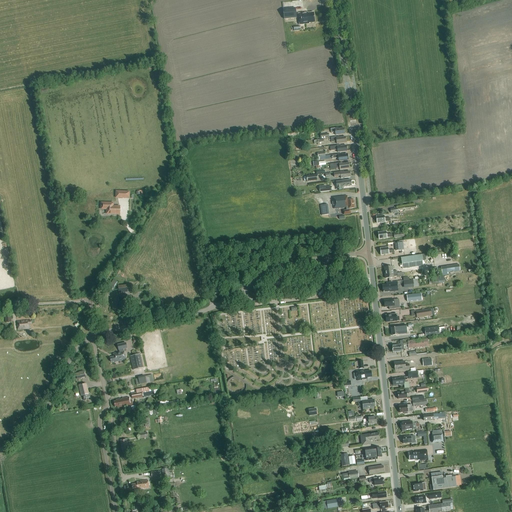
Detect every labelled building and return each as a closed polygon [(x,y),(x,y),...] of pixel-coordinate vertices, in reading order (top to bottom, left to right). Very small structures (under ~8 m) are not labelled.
[(296,18),(296,8),(283,9),(284,19),(296,18)] [(309,23),(315,22),(314,13),(308,14),(308,13),(298,14),(299,25),(309,24),(309,23)] [(343,190),(343,187),(351,186),(351,180),(336,182),(337,190),(343,190)] [(349,209),(354,208),(353,199),(348,200),(347,196),(347,197),(347,196),(333,197),(335,209),(348,207),(349,209)] [(107,209),(107,214),(119,214),(120,207),(111,206),(111,203),(103,203),(103,209),(107,209)] [(320,205),(322,215),(329,215),(328,204),(320,205)] [(403,242),(395,243),(396,250),(401,250),(401,249),(404,248),(403,242)] [(426,254),(401,258),(403,269),(423,266),(422,261),(425,261),(426,260),(426,257),(427,257),(426,254)] [(459,265),(441,267),(442,273),(460,271),(459,265)] [(394,277),(398,277),(397,271),(393,271),(392,267),(384,268),(385,279),(394,278),(394,277)] [(393,291),(395,291),(398,290),(397,282),(386,283),(386,285),(382,285),(383,292),(393,291)] [(118,286),(119,294),(133,292),(132,284),(118,286)] [(407,295),(407,302),(422,300),(421,294),(407,295)] [(120,305),(119,301),(122,300),(121,296),(111,298),(113,310),(123,308),(123,304),(120,305)] [(394,299),(384,301),(385,307),(389,307),(389,310),(400,309),(399,299),(394,299)] [(432,316),(431,315),(435,315),(434,309),(416,311),(417,318),(432,316)] [(399,317),(396,317),(396,314),(385,316),(386,323),(397,322),(397,321),(400,321),(399,317)] [(30,325),(31,325),(31,321),(17,322),(18,330),(31,329),(30,325)] [(394,328),(391,328),(392,336),(398,335),(398,334),(407,333),(406,325),(394,326),(394,328)] [(430,338),(410,340),(411,355),(418,355),(418,347),(430,346),(430,338)] [(400,345),(398,345),(392,346),(393,353),(399,352),(402,352),(401,350),(404,350),(403,343),(403,340),(400,340),(400,343),(400,345)] [(119,350),(120,352),(113,353),(114,357),(110,358),(111,363),(115,362),(115,363),(126,360),(124,351),(124,349),(127,348),(126,343),(118,345),(119,350)] [(140,354),(130,356),(133,370),(143,368),(140,354)] [(403,370),(409,369),(409,364),(405,364),(405,361),(394,363),(395,370),(399,370),(403,370)] [(366,380),(367,379),(367,378),(371,377),(371,371),(364,372),(364,370),(356,371),(358,381),(362,380),(361,379),(363,379),(364,380),(366,380)] [(408,379),(418,378),(417,371),(408,372),(408,379)] [(136,378),(138,385),(155,381),(154,374),(136,378)] [(401,385),(404,384),(405,389),(409,388),(409,382),(404,382),(405,381),(405,380),(407,380),(407,377),(403,377),(399,377),(399,378),(392,379),(393,385),(401,384),(401,385)] [(88,398),(91,398),(90,393),(89,394),(86,383),(79,385),(82,396),(83,396),(84,401),(88,400),(88,398)] [(406,394),(409,394),(408,389),(405,389),(405,392),(397,393),(398,399),(407,398),(406,394)] [(129,401),(129,397),(116,400),(116,401),(114,402),(115,407),(117,406),(118,408),(133,405),(132,400),(129,401)] [(363,410),(375,408),(374,400),(362,401),(360,402),(360,398),(353,399),(353,403),(358,402),(358,406),(363,405),(363,410)] [(407,405),(399,406),(400,413),(404,412),(404,414),(405,414),(407,414),(407,413),(407,412),(408,412),(408,410),(412,409),(412,405),(407,405)] [(433,414),(423,416),(424,421),(446,418),(445,413),(445,412),(440,413),(433,414)] [(405,431),(405,430),(413,429),(413,430),(416,429),(416,424),(412,425),(412,421),(401,422),(402,430),(402,431),(403,432),(405,432),(405,431)] [(431,435),(432,443),(443,441),(442,431),(432,433),(432,435),(431,435)] [(370,441),(380,440),(379,433),(360,436),(362,446),(370,445),(370,441)] [(411,436),(403,437),(403,444),(411,443),(415,443),(415,436),(411,436)] [(127,439),(120,440),(123,454),(125,453),(125,455),(128,454),(128,453),(131,452),(130,449),(129,449),(127,439)] [(417,461),(428,460),(427,450),(416,451),(416,452),(409,453),(410,460),(417,460),(417,461)] [(348,454),(340,455),(342,466),(350,465),(348,454)] [(369,475),(373,474),(378,473),(384,472),(383,466),(368,468),(369,475)] [(168,468),(165,469),(162,469),(163,478),(170,477),(170,473),(168,473),(168,468)] [(433,490),(457,487),(455,475),(442,477),(442,472),(431,474),(433,490)] [(139,489),(149,488),(148,481),(137,482),(137,484),(132,485),(133,489),(134,489),(135,491),(139,491),(139,489)] [(413,491),(414,491),(414,492),(423,491),(426,490),(425,483),(422,483),(413,484),(414,488),(413,489),(413,491)] [(422,504),(426,503),(425,496),(420,496),(421,497),(415,498),(416,504),(421,503),(422,504)] [(326,501),(321,502),(322,509),(327,509),(338,507),(336,499),(326,501)] [(429,511),(424,511),(424,509),(416,510),(416,511),(442,511),(450,511),(449,503),(429,506),(429,511)]
